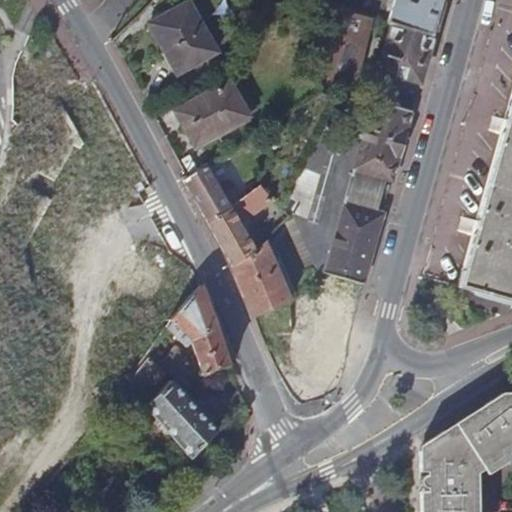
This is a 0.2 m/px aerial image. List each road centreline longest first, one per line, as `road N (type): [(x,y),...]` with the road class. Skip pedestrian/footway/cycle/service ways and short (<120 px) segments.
road 1 (residential): [(288,472),(215,276),(61,0)]
road 2 (tertiary): [(474,0),(383,342)]
road 3 (tertiary): [(288,472),(326,471),(359,455),(472,381)]
road 4 (tertiary): [(383,342),(353,406),(301,445),(288,472)]
